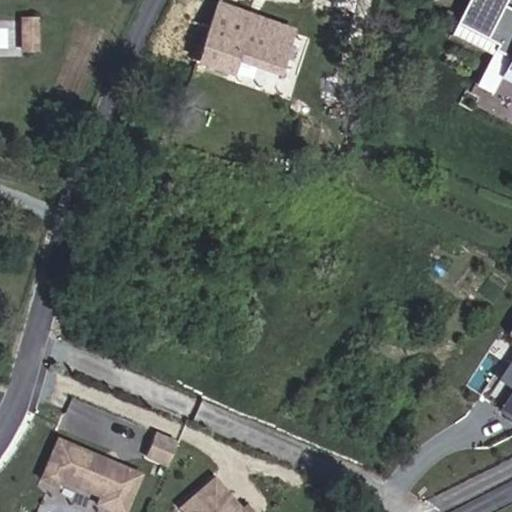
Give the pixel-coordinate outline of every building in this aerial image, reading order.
[(286,70),(296,32),(222,7),(225,0),(185,0),(157,51),(237,84),(241,60),(286,70)] [(511,0),(466,0),(452,35),(491,52),(477,85),(493,91),(499,77),(511,82),(511,0)] [(40,49),(39,19),(26,19),(27,49),(40,49)] [(511,387),(499,408),(511,415),(511,325),(508,332),(511,335),(511,387)] [(62,427),(102,442),(113,413),(73,397),(62,427)] [(162,463),(171,440),(151,433),(142,456),(162,463)] [(128,511),(146,474),(64,440),(46,480),(63,488),(66,479),(102,494),(101,503),(120,511),(128,511)] [(240,504),(210,473),(177,504),(184,511),(243,511),(239,508),(240,504)] [(253,511),(255,511),(244,500),(240,504),(239,508),(243,511),(253,511)]
